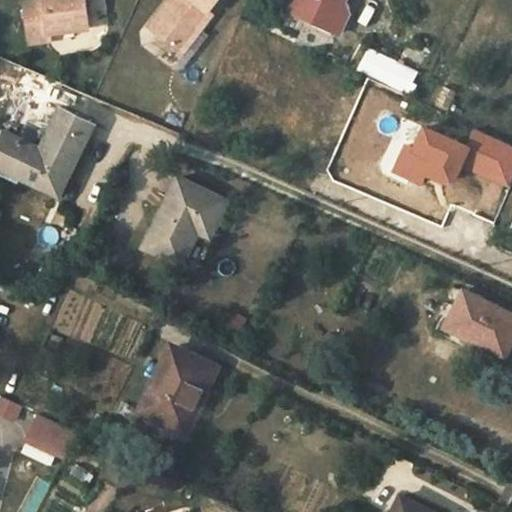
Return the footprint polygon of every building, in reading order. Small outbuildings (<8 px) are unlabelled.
[(41,0),(41,2),(21,4),(26,43),(47,41),(46,33),(85,29),(81,0),(41,0)] [(169,0),(148,29),(174,49),(192,25),(199,30),(210,17),(206,14),(216,0),(169,0)] [(345,0),(291,0),(287,11),(338,34),(348,13),(344,3),(345,0)] [(192,25),(174,49),(181,55),(199,30),(192,25)] [(371,53),(362,69),(394,85),(402,69),(371,53)] [(61,109),(42,148),(74,163),(93,126),(61,109)] [(510,186),(511,181),(511,145),(478,130),(469,148),(426,128),(416,149),(407,145),(394,171),(422,184),(425,176),(427,173),(443,181),(446,182),(454,179),(462,164),(510,186)] [(0,168),(57,196),(74,163),(42,148),(6,131),(0,144),(0,168)] [(427,173),(425,176),(441,184),(443,181),(427,173)] [(213,226),(226,201),(179,177),(143,247),(180,264),(197,232),(192,230),(197,217),(213,226)] [(192,230),(197,232),(207,237),(213,226),(197,217),(192,230)] [(455,306),(448,303),(435,331),(485,355),(489,349),(505,358),(511,343),(511,313),(464,288),(455,306)] [(216,366),(173,346),(142,411),(185,431),(216,366)] [(0,418),(13,422),(19,404),(0,398),(0,418)] [(59,454),(68,427),(30,414),(21,442),(59,454)] [(432,511),(401,496),(392,511),(432,511)]
